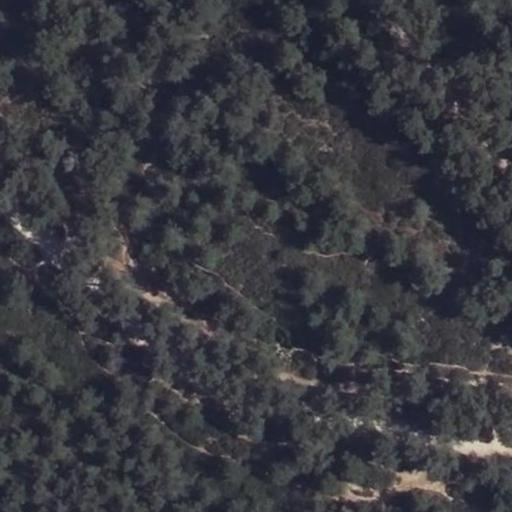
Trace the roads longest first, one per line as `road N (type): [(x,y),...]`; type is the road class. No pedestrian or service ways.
road 1 (track): [(0,207),(186,372),(353,424),(478,441),(511,437)]
road 2 (track): [(511,172),(373,0)]
